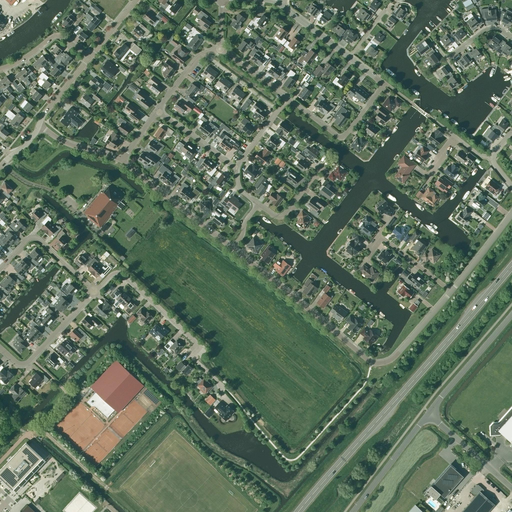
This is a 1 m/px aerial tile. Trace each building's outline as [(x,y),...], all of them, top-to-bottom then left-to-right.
[(164,9),(165,10),(169,5),(166,2),(167,0),(158,0),(162,3),(160,6),(161,6),(164,9)] [(370,8),(368,10),(371,12),(372,13),(374,11),(380,3),(375,0),(373,0),(368,7),(370,8)] [(169,5),(165,10),(169,13),(171,11),(175,14),(181,6),(175,2),(171,6),(169,5)] [(308,5),(305,9),(314,16),(313,17),(316,19),(322,10),(319,9),(320,8),(312,2),(309,6),(308,5)] [(395,7),(390,14),(396,18),(401,22),(403,19),(402,18),(406,13),(405,12),(406,11),(406,10),(406,9),(406,8),(405,7),(401,6),(399,8),(399,7),(398,9),(395,7)] [(88,7),(83,13),(82,12),(77,19),(71,14),(69,17),(68,17),(62,24),(67,29),(71,24),(75,27),(85,15),(90,9),(88,7)] [(488,8),(481,9),(482,18),(485,17),(486,21),(492,20),(492,22),(497,22),(495,10),(488,11),(488,8)] [(362,9),(356,17),(361,21),(362,19),(365,21),(369,15),(371,12),(368,10),(366,9),(365,11),(362,9)] [(500,15),(500,20),(501,20),(501,21),(507,24),(506,26),(509,28),(511,22),(511,15),(511,14),(511,12),(507,10),(505,12),(504,12),(503,12),(502,12),(501,13),(500,15)] [(208,16),(201,11),(197,17),(200,20),(198,23),(202,26),(202,27),(206,30),(211,23),(206,19),(208,16)] [(321,12),(317,17),(320,18),(325,23),(331,15),(325,11),(323,14),(321,12)] [(155,17),(148,12),(143,18),(152,25),(157,19),(159,22),(161,19),(165,23),(168,20),(159,12),(157,15),(155,17)] [(470,13),(463,18),(465,21),(469,25),(470,24),(472,27),(471,28),(473,30),(475,28),(475,27),(476,26),(476,25),(478,23),(480,25),(482,23),(477,17),(475,19),(472,16),(470,13)] [(245,19),(238,14),(236,17),(235,16),(231,20),(233,21),(230,24),(237,29),(237,30),(238,30),(239,29),(240,28),(240,27),(240,26),(239,26),(245,19)] [(394,20),(396,18),(390,14),(386,19),(387,20),(384,24),(390,29),(395,21),(394,20)] [(86,18),(96,26),(100,20),(95,16),(93,19),(88,15),(86,18)] [(263,15),(259,20),(257,18),(253,23),(257,26),(259,25),(262,27),(268,19),(263,15)] [(91,31),(96,26),(86,18),(84,20),(86,22),(85,23),(88,25),(86,27),(91,31)] [(332,30),(342,38),(346,33),(348,30),(339,23),(337,25),(337,24),(332,30)] [(138,27),(136,26),(131,32),(139,38),(141,35),(143,37),(144,37),(145,35),(146,36),(147,36),(150,32),(140,24),(138,27)] [(75,30),(73,32),(76,34),(77,32),(79,34),(77,37),(83,42),(87,36),(81,31),(83,30),(80,28),(81,28),(78,26),(77,27),(74,30),(75,30)] [(287,32),(281,28),(275,36),(279,38),(277,41),(283,45),(286,40),(283,38),(287,32)] [(342,38),(344,40),(346,38),(351,43),(353,40),(354,41),(356,41),(358,38),(358,37),(357,36),(357,35),(351,31),(349,29),(348,30),(346,33),(342,38)] [(450,35),(451,37),(454,41),(456,43),(458,41),(457,40),(465,34),(461,29),(453,35),(452,33),(450,35)] [(193,38),(192,38),(191,38),(188,42),(188,43),(189,44),(188,45),(195,50),(202,40),(199,37),(201,34),(195,30),(192,34),(195,36),(193,38)] [(372,40),(370,42),(376,47),(378,44),(384,37),(378,32),(372,40)] [(454,41),(451,37),(449,39),(446,35),(440,40),(446,47),(452,43),(454,41)] [(494,36),(488,44),(490,46),(492,48),(493,48),(494,49),(496,50),(499,47),(503,41),(500,38),(499,40),(494,36)] [(287,41),(283,46),(288,49),(291,52),(293,49),(299,42),(294,37),(289,43),(287,41)] [(179,42),(173,38),(170,42),(176,46),(179,42)] [(250,50),(254,44),(250,41),(248,44),(243,40),(237,48),(243,53),(247,47),(250,50)] [(423,40),(414,47),(420,55),(423,53),(425,55),(432,50),(429,46),(428,46),(423,40)] [(499,47),(496,50),(500,54),(503,53),(506,56),(507,54),(508,55),(511,49),(511,48),(508,46),(509,45),(503,41),(499,47)] [(129,49),(137,55),(142,50),(132,42),(128,47),(124,44),(120,49),(119,50),(118,49),(114,54),(115,55),(115,56),(120,60),(129,49)] [(364,49),(363,50),(365,51),(373,57),(377,51),(374,49),(376,47),(370,42),(369,42),(364,49)] [(56,46),(52,51),(57,55),(56,58),(58,59),(58,60),(62,54),(60,52),(62,50),(56,46)] [(184,57),(188,52),(181,46),(177,51),(176,50),(171,57),(181,64),(186,58),(184,57)] [(249,54),(252,57),(250,59),(255,63),(263,53),(258,49),(257,50),(254,48),(249,54)] [(482,56),(476,48),(468,55),(471,59),(473,57),(476,60),(482,56)] [(302,55),(297,61),(300,63),(303,59),(310,64),(317,55),(310,50),(308,53),(305,57),(302,55)] [(428,57),(423,61),(429,68),(438,61),(436,58),(438,57),(436,54),(434,55),(433,53),(432,53),(434,52),(432,50),(426,54),(428,57)] [(58,59),(55,62),(58,65),(60,62),(60,61),(61,60),(66,64),(71,58),(66,53),(65,54),(63,53),(62,54),(58,60),(58,59)] [(471,59),(468,55),(466,53),(464,55),(457,61),(463,69),(467,66),(466,64),(468,61),(470,64),(473,62),(471,59)] [(263,57),(260,55),(255,63),(259,66),(261,64),(264,66),(270,58),(265,54),(263,57)] [(43,56),(37,60),(45,70),(48,67),(48,68),(51,65),(55,62),(49,56),(46,59),(43,56)] [(172,75),(175,70),(171,67),(173,64),(168,59),(163,66),(167,68),(163,74),(170,79),(172,75)] [(37,60),(32,64),(37,70),(41,67),(42,68),(41,69),(43,72),(45,70),(37,60)] [(110,78),(118,69),(108,61),(100,70),(110,78)] [(272,76),(277,68),(275,66),(276,65),(271,61),(266,68),(269,70),(267,72),(272,76)] [(55,62),(51,65),(54,69),(51,73),(56,78),(61,71),(58,69),(59,68),(60,68),(61,67),(60,66),(58,65),(55,62)] [(334,68),(327,62),(322,68),(319,65),(313,73),(318,77),(322,72),(327,76),(331,72),(334,68)] [(206,78),(213,70),(208,66),(202,74),(200,75),(202,77),(204,76),(206,78)] [(277,68),(272,76),(276,79),(278,77),(280,78),(286,71),(279,66),(277,68)] [(435,73),(440,79),(443,76),(445,79),(451,74),(449,72),(447,73),(443,67),(435,73)] [(22,70),(20,72),(24,78),(25,78),(26,79),(27,79),(29,78),(27,76),(29,74),(29,75),(32,72),(31,70),(29,68),(26,70),(25,68),(24,69),(23,68),(21,69),(22,70)] [(217,73),(213,70),(206,78),(209,80),(208,81),(210,83),(212,81),(211,81),(217,73)] [(289,89),(295,81),(291,78),(295,73),(290,70),(286,75),(289,77),(283,84),(289,89)] [(20,72),(15,76),(19,82),(22,80),(24,82),(25,81),(28,85),(29,84),(24,78),(20,72)] [(47,76),(42,72),(38,77),(42,80),(39,84),(41,86),(42,86),(46,89),(51,84),(46,80),(44,79),(47,76)] [(343,86),(348,79),(343,74),(339,79),(336,77),(332,82),(337,86),(339,83),(343,86)] [(458,84),(452,77),(452,76),(451,74),(445,79),(452,89),(458,84)] [(6,76),(1,80),(6,86),(11,93),(12,92),(8,87),(10,86),(8,84),(11,82),(6,76)] [(220,88),(226,80),(221,76),(215,84),(214,86),(216,87),(217,86),(220,88)] [(157,95),(162,88),(157,84),(159,81),(153,77),(149,82),(152,84),(149,89),(153,92),(157,95)] [(94,78),(89,84),(98,91),(103,85),(94,78)] [(1,80),(0,81),(0,92),(2,91),(2,90),(1,90),(3,88),(5,89),(6,88),(10,93),(11,93),(6,86),(1,80)] [(231,84),(226,80),(220,88),(223,90),(222,92),(224,93),(225,92),(231,84)] [(304,100),(311,92),(306,88),(309,84),(304,81),(299,87),(303,89),(298,95),(304,100)] [(192,83),(188,88),(196,93),(198,91),(200,93),(204,88),(199,84),(197,87),(192,83)] [(362,102),(368,94),(365,92),(365,91),(359,87),(357,89),(353,86),(347,94),(351,97),(353,96),(355,98),(356,97),(362,102)] [(234,99),(240,91),(235,87),(229,95),(228,96),(230,98),(231,97),(234,99)] [(188,88),(184,92),(187,94),(185,97),(193,103),(196,98),(193,96),(196,93),(188,88)] [(36,101),(41,95),(36,91),(33,89),(31,92),(34,94),(31,97),(36,101)] [(146,96),(139,91),(136,96),(141,100),(138,103),(146,109),(150,103),(144,99),(146,96)] [(245,94),(240,91),(234,99),(237,101),(236,102),(238,104),(239,102),(245,94)] [(24,95),(21,92),(16,98),(19,101),(24,95)] [(91,99),(86,94),(80,101),(88,107),(93,101),(94,99),(98,102),(100,99),(94,95),(92,97),(93,98),(91,99)] [(320,111),(326,104),(323,102),(325,99),(321,96),(317,101),(319,102),(315,108),(320,111)] [(399,107),(402,102),(396,97),(394,101),(389,97),(383,105),(391,111),(395,105),(399,107)] [(23,103),(20,106),(23,108),(28,112),(33,106),(28,102),(25,100),(23,103)] [(184,105),(179,100),(173,108),(177,111),(177,110),(181,113),(185,108),(189,111),(193,107),(187,102),(184,105)] [(253,115),(251,117),(255,120),(258,117),(261,119),(266,114),(264,112),(261,110),(259,109),(261,106),(256,103),(253,107),(256,109),(253,113),(254,114),(253,115)] [(328,106),(326,104),(320,111),(325,115),(329,110),(331,112),(335,107),(330,103),(328,106)] [(136,109),(129,104),(125,109),(130,113),(128,116),(136,122),(140,117),(134,111),(136,109)] [(339,115),(334,122),(340,127),(347,119),(343,116),(347,111),(341,106),(336,113),(339,115)] [(78,128),(83,122),(75,116),(78,113),(71,107),(67,112),(60,121),(67,127),(71,121),(76,125),(75,126),(78,128)] [(387,113),(380,108),(377,111),(379,113),(374,118),(382,124),(387,118),(385,116),(387,113)] [(9,110),(7,113),(19,123),(23,117),(18,113),(16,116),(9,110)] [(19,123),(7,113),(5,115),(12,120),(10,123),(15,127),(19,123)] [(197,129),(202,133),(208,125),(205,123),(207,120),(202,116),(198,121),(201,124),(197,129)] [(117,129),(126,135),(130,129),(124,125),(126,122),(120,117),(117,122),(121,124),(117,129)] [(249,135),(254,129),(248,125),(250,122),(244,117),(240,122),(245,125),(242,129),(246,132),(246,133),(249,135)] [(0,122),(2,124),(0,126),(0,129),(1,130),(0,130),(0,134),(5,138),(9,133),(2,128),(4,126),(5,124),(2,122),(1,120),(0,120),(0,119),(0,122)] [(494,125),(492,127),(500,133),(502,131),(508,123),(502,119),(496,127),(494,125)] [(291,128),(282,122),(277,128),(278,129),(276,132),(280,135),(283,132),(286,135),(291,128)] [(373,126),(369,122),(366,126),(367,127),(364,131),(371,136),(376,130),(373,127),(373,126)] [(208,125),(202,133),(207,136),(211,131),(214,133),(218,128),(213,124),(211,127),(208,125)] [(165,130),(160,127),(154,135),(160,139),(164,133),(170,137),(173,131),(167,127),(165,130)] [(490,129),(485,135),(486,136),(485,137),(491,141),(492,140),(493,141),(497,135),(498,136),(500,134),(500,133),(492,127),(490,129)] [(436,146),(442,139),(440,138),(440,136),(442,133),(437,129),(433,134),(430,134),(429,136),(429,139),(428,140),(436,146)] [(105,142),(115,149),(119,142),(116,140),(119,136),(113,132),(110,136),(105,142)] [(222,132),(219,137),(223,140),(219,146),(223,148),(228,141),(230,139),(222,132)] [(278,141),(271,136),(266,143),(270,146),(274,149),(278,144),(282,147),(285,142),(280,138),(278,141)] [(367,141),(361,137),(359,140),(357,138),(351,145),(356,149),(358,152),(360,149),(364,144),(367,141)] [(289,139),(287,142),(292,146),(295,142),(290,138),(289,139)] [(228,141),(223,148),(227,152),(231,147),(236,150),(239,145),(230,139),(228,141)] [(156,145),(151,141),(146,147),(154,153),(158,148),(161,150),(164,146),(158,142),(156,145)] [(182,152),(185,153),(190,146),(186,143),(184,145),(181,143),(176,149),(181,153),(182,152)] [(190,146),(185,153),(187,155),(186,157),(191,161),(196,154),(193,152),(195,150),(190,146)] [(309,150),(306,148),(305,148),(301,153),(310,160),(313,156),(315,158),(319,152),(314,148),(315,148),(314,147),(314,148),(312,146),(309,150)] [(422,162),(427,157),(425,155),(428,151),(423,147),(419,151),(418,150),(417,151),(416,152),(415,152),(415,153),(415,154),(414,156),(422,162)] [(270,152),(265,149),(262,153),(259,152),(255,158),(263,164),(268,158),(266,157),(270,152)] [(454,157),(463,164),(465,160),(470,164),(475,159),(468,154),(466,157),(459,152),(454,157)] [(296,156),(300,159),(295,166),(302,171),(303,170),(305,169),(305,168),(305,167),(305,166),(305,165),(306,166),(307,164),(302,160),(304,158),(299,153),(296,156)] [(145,157),(142,154),(138,159),(143,163),(143,165),(147,164),(147,163),(148,161),(153,165),(157,160),(147,154),(145,157)] [(414,165),(404,157),(398,164),(404,168),(400,173),(399,172),(395,177),(403,182),(408,175),(407,174),(414,165)] [(202,167),(205,169),(210,161),(206,158),(204,160),(201,158),(195,165),(200,169),(202,167)] [(210,161),(205,169),(207,171),(206,172),(211,176),(216,170),(213,167),(215,165),(210,161)] [(257,172),(260,168),(254,164),(251,168),(249,166),(244,173),(253,180),(258,173),(257,172)] [(347,172),(344,171),(342,170),(344,167),(341,164),(339,167),(338,167),(333,173),(332,172),(328,177),(333,181),(336,177),(340,180),(344,175),(344,176),(347,172)] [(448,166),(444,171),(452,178),(453,178),(455,179),(458,174),(456,173),(457,173),(455,172),(458,168),(453,164),(450,168),(448,166)] [(160,171),(163,173),(159,179),(164,182),(170,175),(172,172),(164,166),(160,171)] [(287,172),(286,173),(289,175),(286,179),(294,185),(299,179),(296,176),(297,174),(295,172),(289,168),(287,172)] [(172,177),(170,175),(164,182),(169,186),(173,181),(176,183),(180,178),(175,174),(172,177)] [(227,178),(222,174),(218,179),(215,177),(213,180),(210,183),(215,186),(217,183),(221,186),(227,178)] [(254,185),(254,186),(257,188),(255,191),(261,196),(265,190),(268,192),(272,187),(269,184),(268,185),(266,183),(264,182),(266,179),(264,177),(262,176),(261,176),(254,185)] [(445,193),(452,184),(446,179),(444,182),(439,178),(435,183),(438,186),(437,187),(445,193)] [(324,186),(319,192),(321,193),(328,199),(333,193),(334,194),(338,189),(325,180),(322,184),(324,186)] [(496,191),(499,187),(490,180),(485,187),(495,195),(498,192),(496,191)] [(2,185),(1,187),(4,190),(6,192),(4,194),(8,198),(11,196),(8,194),(12,189),(7,184),(7,183),(4,181),(2,185)] [(178,195),(183,198),(189,191),(186,189),(188,186),(183,182),(179,187),(182,190),(178,195)] [(123,199),(108,186),(102,193),(101,192),(84,212),(88,216),(87,217),(100,228),(118,206),(117,205),(123,199)] [(191,193),(189,191),(183,198),(188,202),(192,197),(195,199),(200,193),(195,188),(191,193)] [(433,191),(429,188),(423,195),(422,194),(419,191),(415,195),(419,198),(420,196),(433,206),(439,198),(432,193),(433,191)] [(277,206),(283,199),(277,194),(276,195),(272,192),(268,198),(272,201),(271,202),(277,206)] [(477,196),(473,202),(481,208),(485,202),(482,200),(485,196),(480,193),(477,196)] [(236,199),(232,196),(229,201),(226,198),(221,204),(225,206),(226,204),(235,211),(241,204),(235,200),(236,199)] [(312,198),(307,205),(307,206),(309,208),(310,207),(312,209),(310,212),(316,216),(318,213),(316,212),(320,207),(322,208),(326,204),(319,199),(317,202),(312,198)] [(200,206),(201,211),(203,210),(204,213),(205,213),(204,214),(207,216),(207,217),(212,211),(210,210),(209,201),(203,201),(202,200),(202,199),(198,204),(200,206)] [(386,214),(391,216),(394,210),(390,208),(390,207),(385,201),(377,208),(382,214),(384,212),(386,214)] [(218,212),(211,220),(219,226),(220,226),(221,227),(222,227),(223,227),(223,226),(224,226),(224,225),(225,225),(225,224),(225,223),(224,223),(224,222),(224,221),(223,221),(224,219),(222,218),(225,214),(222,212),(222,211),(217,207),(215,209),(218,212)] [(467,217),(471,212),(466,208),(462,213),(460,212),(456,218),(459,221),(460,221),(464,224),(468,218),(467,217)] [(41,220),(47,214),(44,212),(42,213),(38,209),(36,211),(35,210),(31,213),(33,215),(31,217),(36,221),(39,218),(41,220)] [(311,218),(307,215),(302,211),(298,216),(300,218),(297,223),(301,226),(301,227),(302,228),(306,227),(307,226),(307,225),(310,221),(309,220),(311,218)] [(41,228),(45,232),(52,225),(50,222),(51,219),(48,216),(42,223),(44,225),(41,228)] [(368,217),(366,216),(362,221),(364,222),(359,228),(369,236),(374,229),(368,225),(372,221),(368,218),(368,217)] [(13,221),(9,226),(15,231),(16,229),(17,229),(22,233),(27,226),(24,223),(23,225),(18,221),(16,224),(13,221)] [(52,225),(45,232),(50,236),(53,233),(55,235),(62,228),(59,226),(58,227),(57,225),(55,227),(52,225)] [(396,235),(395,236),(401,241),(408,232),(402,228),(401,229),(396,226),(392,231),(396,235)] [(7,233),(5,236),(12,243),(16,238),(13,235),(12,235),(12,234),(14,232),(9,227),(5,232),(7,233)] [(129,238),(135,231),(132,228),(126,235),(129,238)] [(65,242),(67,240),(63,236),(65,233),(62,231),(56,238),(58,240),(55,243),(60,248),(62,246),(63,247),(67,243),(65,242)] [(415,231),(408,240),(413,243),(414,241),(416,243),(412,248),(416,250),(415,252),(419,256),(424,250),(423,249),(425,246),(426,246),(418,240),(418,241),(416,239),(419,235),(415,231)] [(1,236),(0,237),(0,243),(1,245),(3,243),(4,243),(8,247),(12,243),(5,236),(3,234),(1,236)] [(352,241),(350,243),(349,242),(348,242),(347,243),(347,244),(347,245),(348,246),(346,248),(348,249),(347,251),(352,255),(353,253),(355,254),(360,247),(358,246),(363,240),(358,236),(353,242),(352,241)] [(253,237),(246,246),(255,253),(262,244),(253,237)] [(268,245),(261,255),(263,257),(262,259),(266,262),(268,264),(270,261),(275,255),(269,250),(271,247),(268,245)] [(30,260),(37,266),(39,263),(37,262),(42,257),(37,253),(39,252),(35,249),(30,255),(33,258),(30,260)] [(421,257),(426,261),(428,258),(431,260),(431,261),(434,263),(436,260),(435,260),(437,257),(438,257),(440,255),(437,252),(437,253),(432,249),(428,254),(425,252),(421,257)] [(391,254),(386,250),(384,253),(381,252),(377,257),(385,263),(389,258),(388,257),(391,254)] [(85,266),(92,259),(89,256),(87,259),(82,255),(80,257),(79,255),(75,259),(77,260),(75,262),(80,267),(83,263),(85,266)] [(88,270),(92,273),(99,266),(97,264),(98,262),(94,258),(86,266),(89,268),(88,270)] [(18,264),(26,271),(28,269),(30,270),(34,266),(28,260),(25,263),(22,260),(18,264)] [(283,275),(290,266),(283,261),(281,263),(278,260),(273,266),(276,268),(278,269),(276,270),(283,275)] [(22,275),(26,271),(18,264),(14,269),(17,271),(15,274),(22,280),(24,278),(22,275)] [(92,273),(96,277),(99,274),(103,278),(111,268),(108,265),(106,268),(105,268),(103,266),(101,268),(99,266),(92,273)] [(370,270),(363,265),(359,270),(366,276),(365,276),(372,282),(379,272),(372,267),(370,270)] [(418,277),(415,274),(412,277),(410,275),(405,281),(411,285),(413,283),(418,287),(423,281),(418,277)] [(4,279),(12,286),(16,282),(17,284),(20,281),(14,275),(11,278),(8,275),(4,279)] [(317,288),(311,284),(313,282),(308,278),(304,284),(307,286),(303,292),(307,295),(310,297),(314,291),(315,292),(317,288)] [(10,289),(12,286),(4,279),(0,284),(4,287),(1,289),(7,295),(10,292),(11,290),(10,289)] [(73,295),(79,289),(76,286),(74,287),(70,283),(67,287),(65,284),(60,289),(67,295),(70,292),(73,295)] [(330,287),(326,284),(322,290),(326,293),(330,287)] [(400,294),(403,297),(405,294),(409,298),(409,299),(414,293),(413,293),(409,290),(409,289),(403,284),(403,285),(399,290),(398,290),(397,291),(397,293),(397,294),(398,295),(400,294)] [(109,293),(115,287),(113,285),(107,291),(109,293)] [(117,288),(111,295),(114,298),(115,297),(117,298),(116,299),(117,300),(113,305),(116,308),(120,303),(122,301),(128,295),(127,294),(128,293),(126,292),(125,292),(123,291),(121,294),(119,292),(120,291),(117,288)] [(57,301),(65,308),(69,303),(66,300),(68,297),(61,291),(57,296),(60,298),(57,301)] [(331,298),(324,293),(317,303),(323,308),(331,298)] [(122,301),(120,303),(125,307),(126,307),(127,308),(126,310),(129,314),(136,306),(133,303),(131,304),(130,302),(132,299),(131,298),(131,297),(130,295),(129,296),(128,295),(122,301)] [(61,312),(65,308),(57,301),(55,303),(53,301),(49,306),(55,311),(58,309),(61,312)] [(102,305),(101,304),(96,309),(100,313),(99,313),(103,317),(108,311),(107,310),(111,306),(105,301),(102,305)] [(417,306),(413,303),(409,309),(413,312),(417,306)] [(335,305),(330,311),(333,313),(332,315),(339,321),(342,317),(343,317),(347,312),(339,306),(338,307),(335,305)] [(43,316),(51,323),(55,318),(52,315),(54,313),(48,307),(44,311),(46,313),(43,316)] [(140,319),(146,324),(149,320),(150,320),(153,317),(147,312),(146,313),(144,311),(141,308),(136,313),(141,318),(140,319)] [(47,327),(51,323),(43,316),(41,318),(39,317),(35,321),(41,326),(44,324),(47,327)] [(92,320),(87,316),(81,321),(89,328),(93,324),(96,327),(100,323),(95,318),(92,320)] [(355,319),(354,319),(350,316),(346,321),(351,325),(349,328),(348,327),(348,328),(355,333),(361,324),(355,319)] [(29,331),(37,338),(41,333),(38,330),(40,328),(33,321),(29,325),(32,328),(29,331)] [(161,339),(168,331),(162,326),(160,328),(158,327),(157,329),(154,327),(158,323),(149,332),(154,337),(156,335),(161,339)] [(76,331),(74,329),(69,335),(76,342),(80,338),(82,340),(83,340),(87,336),(79,328),(76,331)] [(360,333),(364,336),(366,337),(364,339),(363,339),(371,345),(377,336),(370,330),(369,331),(365,328),(360,333)] [(37,338),(29,331),(27,333),(25,331),(23,333),(24,333),(21,336),(28,341),(30,339),(33,342),(37,338)] [(18,336),(17,337),(16,336),(14,339),(14,340),(16,342),(13,345),(18,349),(16,350),(20,353),(25,347),(22,344),(24,341),(18,336)] [(175,354),(183,346),(177,340),(173,344),(172,344),(169,341),(164,347),(169,352),(171,350),(175,354)] [(67,341),(64,344),(62,342),(57,348),(64,355),(68,352),(70,354),(71,354),(76,349),(67,341)] [(51,354),(46,360),(54,368),(59,362),(61,364),(64,361),(59,357),(57,359),(51,354)] [(144,385),(116,360),(91,387),(96,392),(87,402),(92,406),(94,404),(108,418),(115,410),(118,413),(144,385)] [(193,369),(188,364),(186,366),(181,361),(175,367),(179,370),(179,369),(181,371),(186,376),(190,371),(191,371),(193,369)] [(14,376),(8,371),(6,373),(5,372),(6,371),(3,368),(0,371),(0,375),(2,377),(1,379),(0,380),(0,381),(2,384),(3,384),(5,382),(6,384),(14,376)] [(41,382),(43,380),(46,382),(49,379),(43,374),(40,377),(36,373),(33,376),(34,377),(29,382),(35,388),(38,385),(39,386),(42,382),(41,382)] [(203,379),(202,380),(200,377),(195,382),(198,385),(197,385),(200,388),(199,389),(203,393),(205,393),(206,393),(212,387),(209,384),(210,383),(207,381),(207,382),(203,379)] [(26,393),(20,387),(18,389),(14,385),(9,390),(14,394),(12,396),(18,402),(26,393)] [(225,407),(220,402),(214,408),(220,413),(219,414),(226,421),(228,419),(232,415),(234,412),(227,405),(225,407)] [(501,433),(511,442),(511,407),(498,423),(493,423),(490,426),(490,430),(492,431),(491,433),(493,435),(494,433),(495,435),(499,434),(501,433)] [(26,442),(0,469),(0,476),(13,489),(43,458),(26,443),(26,442)] [(426,491),(441,504),(436,500),(439,497),(438,496),(440,494),(444,498),(463,477),(450,465),(432,486),(431,485),(426,491)] [(487,511),(495,504),(482,493),(484,492),(483,490),(478,485),(476,485),(471,490),(471,493),(475,496),(461,511),(487,511)] [(91,500),(87,505),(94,511),(98,506),(91,500)]
